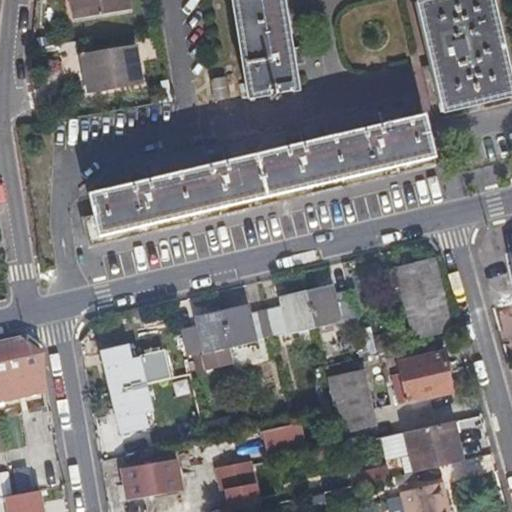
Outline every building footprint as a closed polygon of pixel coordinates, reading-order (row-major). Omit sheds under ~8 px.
[(130,11),(128,0),(70,0),(74,20),(130,11)] [(234,0),(251,98),(299,91),(283,0),(234,0)] [(424,48),(439,112),(510,95),(487,0),(425,0),(413,3),(424,48)] [(93,95),(143,85),(135,45),(86,55),(93,95)] [(87,177),(91,194),(79,197),(91,247),(435,163),(418,96),(87,177)] [(416,340),(452,331),(433,260),(398,269),(416,340)] [(335,288),(308,294),(316,329),(343,323),(342,320),(356,317),(350,291),(336,294),(335,288)] [(281,307),(267,311),(273,337),(288,334),(289,336),(316,329),(308,294),(280,301),(281,307)] [(249,308),(222,315),(231,350),(258,344),(257,341),(273,337),(267,311),(251,315),(249,308)] [(231,350),(222,315),(196,321),(197,328),(181,331),(188,357),(203,354),(204,356),(231,350)] [(359,352),(376,348),(374,340),(373,334),(355,339),(359,352)] [(378,355),(395,350),(391,336),(374,340),(376,348),(378,355)] [(113,393),(145,385),(139,359),(132,361),(128,346),(103,352),(113,393)] [(396,362),(405,404),(450,393),(441,351),(396,362)] [(339,436),(373,430),(363,374),(328,380),(339,436)] [(152,412),(145,385),(113,393),(123,434),(148,428),(145,414),(152,412)] [(250,427),(249,422),(248,417),(232,421),(235,430),(250,427)] [(301,422),(261,429),(265,451),(305,444),(301,422)] [(406,434),(416,472),(463,461),(453,422),(406,434)] [(179,461),(124,470),(127,488),(132,487),(134,501),(185,493),(179,461)] [(256,511),(255,462),(220,463),(221,511),(256,511)] [(446,511),(440,485),(400,493),(404,511),(446,511)] [(63,511),(59,488),(11,496),(6,497),(8,511),(63,511)]
